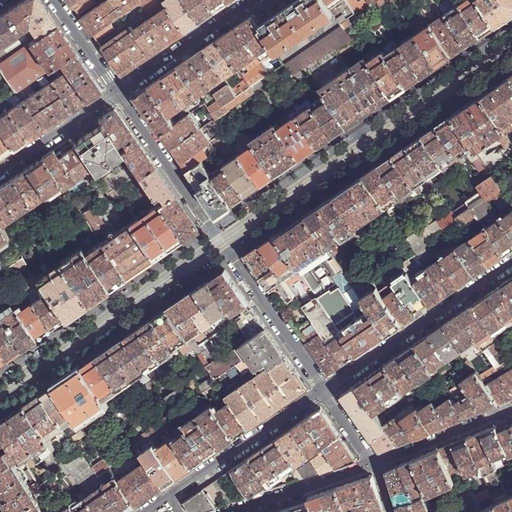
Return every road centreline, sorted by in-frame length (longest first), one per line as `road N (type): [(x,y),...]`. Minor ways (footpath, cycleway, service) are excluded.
road 1 (residential): [(117,92),(322,391)]
road 2 (residential): [(511,262),(322,391)]
road 3 (residential): [(322,391),(172,495)]
road 4 (residential): [(117,92),(254,0)]
road 5 (residential): [(232,511),(374,463)]
road 6 (residential): [(374,463),(511,410)]
road 7 (residential): [(0,171),(117,92)]
